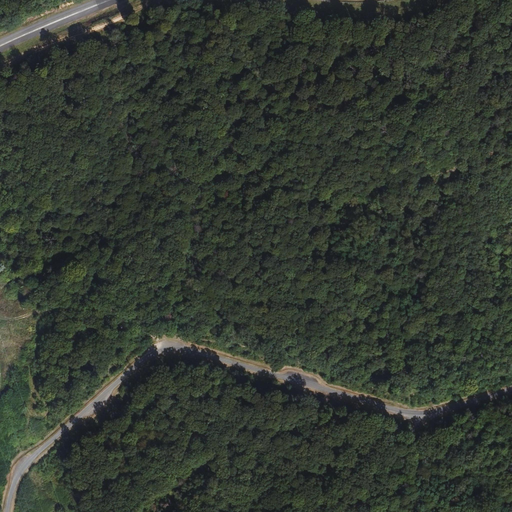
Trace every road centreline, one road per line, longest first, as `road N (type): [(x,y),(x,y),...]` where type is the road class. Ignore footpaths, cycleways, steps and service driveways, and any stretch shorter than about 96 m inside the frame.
road 1 (unclassified): [(511,389),(411,413),(210,355),(157,349),(31,458),(6,511)]
road 2 (track): [(169,347),(152,334),(50,309),(11,332),(0,365)]
